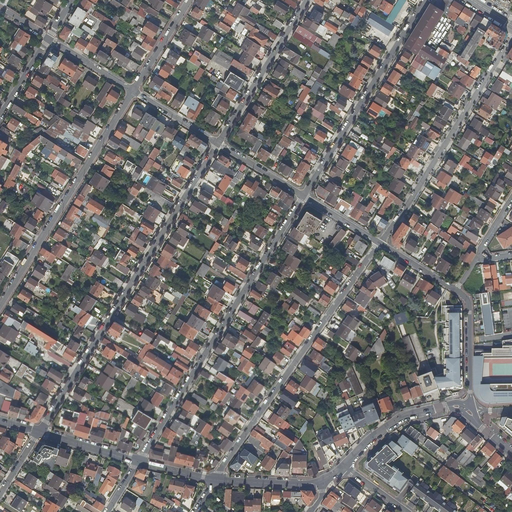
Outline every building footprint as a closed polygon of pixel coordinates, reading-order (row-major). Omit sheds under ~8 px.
[(37,1),(33,7),(45,14),(46,15),(48,11),(49,12),(53,5),(45,0),(35,0),(37,1)] [(87,0),(83,0),(79,7),(80,7),(87,12),(92,3),(87,0)] [(115,5),(124,10),(126,7),(121,3),(115,0),(111,0),(111,1),(116,3),(115,5)] [(152,6),(159,11),(164,2),(159,0),(149,0),(149,1),(154,4),(152,6)] [(162,0),(177,9),(179,5),(174,2),(170,0),(162,0)] [(203,10),(209,0),(196,0),(194,5),(203,10)] [(290,0),(281,0),(294,8),(297,4),(290,0)] [(383,0),(379,7),(379,8),(378,9),(382,11),(383,10),(388,13),(392,6),(383,0)] [(398,0),(397,2),(386,20),(391,24),(405,0),(398,0)] [(443,0),(441,10),(444,12),(447,6),(451,0),(443,0)] [(511,0),(495,0),(495,2),(508,10),(511,3),(511,0)] [(157,16),(159,12),(143,2),(142,1),(139,6),(141,7),(137,13),(144,18),(146,14),(145,14),(146,12),(150,14),(151,12),(157,16)] [(443,14),(454,21),(463,7),(453,1),(449,7),(447,6),(444,12),(443,14)] [(282,4),(278,2),(274,8),(284,15),(289,8),(282,4)] [(234,10),(232,13),(236,16),(237,17),(242,10),(244,6),(241,4),(238,3),(234,10)] [(441,10),(430,3),(410,35),(424,44),(443,14),(444,12),(441,10)] [(359,4),(352,15),(356,17),(362,6),(361,5),(359,4)] [(42,17),(45,14),(33,7),(31,5),(29,9),(39,16),(36,22),(44,27),(48,21),(42,17)] [(360,19),(366,9),(362,6),(356,17),(360,19)] [(80,7),(71,22),(76,26),(78,27),(88,12),(87,12),(80,7)] [(203,11),(196,7),(191,15),(196,17),(199,19),(203,11)] [(275,40),(277,36),(256,23),(256,22),(246,16),(250,10),(245,7),(241,13),(238,17),(246,22),(258,30),(275,40)] [(456,31),(462,34),(475,14),(464,7),(455,22),(460,25),(456,31)] [(225,14),(234,20),(236,16),(232,13),(228,11),(227,10),(225,14)] [(313,12),(310,18),(318,23),(323,15),(316,10),(314,12),(313,12)] [(347,22),(345,25),(349,27),(356,17),(352,15),(349,12),(348,13),(344,10),(342,15),(343,15),(342,17),(344,18),(345,17),(348,18),(347,19),(349,21),(348,23),(347,22)] [(94,12),(92,15),(97,18),(98,19),(102,21),(103,21),(113,28),(116,24),(97,12),(96,13),(94,12)] [(388,35),(394,26),(391,24),(386,20),(374,13),(373,12),(367,22),(388,35)] [(475,24),(478,26),(483,19),(476,14),(470,24),(474,27),(475,24)] [(315,32),(320,24),(318,23),(310,18),(308,16),(303,24),(315,32)] [(353,30),(360,19),(356,17),(349,27),(353,30)] [(151,18),(149,21),(159,27),(161,24),(151,18)] [(84,25),(81,29),(84,31),(93,37),(99,28),(103,21),(102,21),(98,19),(92,30),(84,25)] [(276,19),(273,24),(280,29),(283,24),(281,22),(276,19)] [(468,42),(460,56),(468,61),(477,45),(478,43),(481,38),(485,33),(490,24),(483,19),(478,26),(471,37),(468,42)] [(65,42),(72,32),(72,31),(76,26),(71,22),(67,20),(58,35),(58,38),(65,42)] [(324,20),(321,25),(324,26),(332,31),(332,30),(336,33),(338,29),(324,20)] [(112,36),(116,30),(113,28),(103,21),(99,28),(112,36)] [(149,21),(142,31),(147,35),(153,38),(159,27),(149,21)] [(218,26),(228,32),(231,28),(230,27),(221,21),(218,26)] [(240,22),(235,30),(239,33),(242,27),(244,28),(245,27),(250,30),(251,31),(248,37),(263,46),(264,45),(267,40),(268,39),(257,32),(258,30),(246,22),(244,25),(240,22)] [(485,43),(497,49),(505,36),(504,32),(490,24),(485,33),(491,37),(488,42),(486,41),(485,43)] [(320,44),(322,40),(299,25),(292,36),(303,43),(329,59),(331,55),(313,44),(315,41),(320,44)] [(77,34),(76,35),(77,36),(75,40),(78,41),(84,31),(81,29),(80,28),(78,27),(76,26),(72,31),(77,34)] [(205,26),(198,37),(207,42),(214,32),(205,26)] [(16,34),(13,38),(22,44),(24,46),(31,35),(21,29),(18,35),(16,34)] [(191,47),(197,36),(185,29),(179,39),(191,47)] [(75,46),(84,51),(86,48),(93,37),(84,31),(78,41),(75,46)] [(335,33),(328,43),(336,48),(342,38),(335,33)] [(144,40),(141,45),(148,50),(150,51),(155,43),(146,37),(142,34),(140,37),(144,40)] [(147,35),(146,37),(155,43),(157,40),(153,38),(147,35)] [(417,55),(424,44),(410,35),(403,46),(417,54),(417,55)] [(299,49),(303,43),(292,36),(290,40),(295,43),(292,48),(300,53),(302,50),(299,49)] [(101,42),(93,37),(86,48),(94,53),(101,42)] [(114,50),(116,47),(118,44),(108,38),(102,47),(96,57),(106,64),(110,56),(112,54),(114,50)] [(254,56),(260,46),(247,38),(241,48),(245,51),(254,56)] [(18,50),(22,44),(14,39),(11,46),(18,50)] [(146,54),(148,50),(141,45),(139,44),(134,41),(130,49),(134,51),(132,55),(139,60),(144,53),(146,54)] [(372,44),(368,50),(370,51),(369,52),(377,57),(381,50),(372,44)] [(424,44),(417,55),(441,69),(445,62),(447,59),(435,51),(424,44)] [(126,52),(116,47),(114,50),(124,56),(126,52)] [(215,47),(209,58),(211,59),(218,49),(215,47)] [(295,63),(300,56),(285,47),(283,51),(284,52),(288,55),(287,57),(286,58),(295,63)] [(450,55),(438,47),(435,51),(447,59),(450,55)] [(249,74),(251,70),(247,67),(239,62),(218,49),(211,59),(222,66),(231,72),(235,66),(243,70),(243,71),(249,74)] [(137,71),(140,66),(124,56),(114,50),(112,54),(120,59),(118,63),(132,72),(134,70),(137,71)] [(175,66),(181,55),(173,50),(167,61),(175,66)] [(199,57),(209,63),(211,59),(209,58),(206,56),(196,50),(190,61),(195,64),(199,57)] [(245,51),(239,62),(247,67),(254,56),(245,51)] [(405,51),(400,59),(406,63),(411,55),(405,51)] [(474,78),(480,69),(475,65),(469,62),(468,61),(460,56),(452,51),(450,55),(447,59),(445,62),(448,64),(449,64),(454,57),(469,66),(473,69),(469,74),(470,76),(474,78)] [(44,63),(52,68),(59,57),(51,52),(44,63)] [(17,66),(22,59),(13,54),(8,61),(17,66)] [(417,54),(410,65),(412,66),(416,69),(426,75),(434,80),(439,72),(441,69),(417,55),(417,54)] [(365,55),(359,65),(367,70),(373,60),(365,55)] [(71,76),(72,76),(77,69),(78,67),(65,58),(58,68),(71,76)] [(332,65),(334,62),(329,59),(323,70),(326,72),(331,64),(332,65)] [(403,68),(406,63),(400,59),(395,67),(401,71),(405,73),(407,70),(403,68)] [(286,70),(289,64),(282,60),(273,74),(278,78),(281,73),(285,75),(288,71),(286,70)] [(446,68),(448,64),(445,62),(441,69),(439,72),(443,75),(443,74),(442,72),(445,67),(446,68)] [(52,68),(44,63),(39,71),(44,73),(45,72),(48,74),(52,68)] [(170,73),(172,68),(174,66),(169,63),(168,65),(165,64),(159,74),(160,74),(158,77),(160,78),(165,81),(170,73)] [(511,67),(507,64),(503,71),(511,76),(511,67)] [(359,65),(353,74),(362,79),(367,70),(359,65)] [(302,79),(303,77),(305,74),(294,67),(291,73),(302,79)] [(195,73),(193,77),(198,81),(205,70),(201,68),(197,74),(195,73)] [(9,69),(4,77),(11,81),(16,73),(9,69)] [(82,72),(77,69),(72,76),(70,80),(75,83),(79,76),(82,72)] [(416,69),(414,73),(413,74),(423,80),(426,75),(416,69)] [(394,85),(401,74),(394,70),(387,80),(392,83),(394,85)] [(469,87),(474,79),(463,73),(458,70),(457,71),(459,71),(457,74),(461,77),(462,78),(460,81),(454,77),(452,80),(454,82),(458,84),(460,81),(469,87)] [(311,77),(316,80),(319,74),(314,71),(311,77)] [(511,81),(511,76),(503,71),(500,75),(507,79),(511,82),(511,81)] [(231,72),(224,82),(229,85),(238,91),(244,80),(231,72)] [(357,89),(362,80),(362,79),(353,74),(351,73),(350,75),(354,78),(350,84),(357,89)] [(407,74),(405,77),(415,83),(417,80),(407,74)] [(149,86),(159,91),(165,81),(160,78),(158,77),(156,75),(149,86)] [(511,91),(511,88),(511,87),(509,86),(511,82),(507,79),(500,75),(497,79),(491,89),(498,94),(502,87),(505,89),(508,91),(509,90),(511,91)] [(55,96),(53,99),(57,101),(64,91),(47,80),(45,79),(44,80),(37,76),(32,83),(40,88),(43,82),(60,93),(57,98),(55,96)] [(49,76),(47,80),(64,91),(66,87),(49,76)] [(82,84),(93,91),(98,82),(93,79),(93,80),(87,77),(82,84)] [(228,88),(229,85),(224,82),(221,80),(217,85),(218,86),(217,87),(227,93),(226,95),(233,99),(237,93),(228,88)] [(159,91),(156,96),(160,99),(162,96),(169,101),(171,97),(170,96),(171,94),(167,92),(166,94),(163,92),(165,88),(174,93),(173,95),(174,96),(178,89),(165,81),(159,91)] [(304,89),(298,99),(301,100),(303,102),(310,91),(314,84),(308,81),(305,86),(302,84),(301,87),(304,89)] [(458,99),(465,89),(458,84),(454,82),(447,92),(458,99)] [(97,99),(101,102),(111,86),(107,83),(97,99)] [(397,90),(399,87),(394,85),(392,83),(390,86),(385,83),(381,90),(389,95),(392,90),(393,91),(394,89),(393,88),(397,90)] [(432,93),(433,93),(437,86),(432,83),(428,91),(426,94),(429,96),(431,93),(432,93)] [(70,86),(68,84),(66,87),(64,91),(57,101),(64,106),(68,108),(71,103),(63,99),(67,92),(70,86)] [(112,90),(115,85),(112,84),(111,86),(101,102),(99,105),(102,107),(107,99),(111,102),(111,100),(115,102),(120,94),(112,90)] [(266,86),(264,90),(269,94),(272,90),(271,89),(272,87),(268,85),(267,87),(266,86)] [(344,86),(340,92),(351,99),(355,92),(344,86)] [(25,95),(40,104),(41,102),(34,97),(36,94),(38,95),(39,93),(30,87),(25,95)] [(267,105),(272,97),(264,92),(259,100),(263,102),(266,104),(267,105)] [(380,92),(374,101),(387,109),(389,106),(386,104),(389,98),(380,92)] [(483,97),(481,101),(495,110),(502,98),(494,93),(489,100),(483,97)] [(229,105),(233,107),(235,104),(224,97),(221,95),(219,94),(212,106),(224,113),(229,105)] [(177,95),(172,103),(179,107),(184,99),(177,95)] [(339,99),(334,106),(338,109),(339,107),(343,109),(346,104),(339,99)] [(318,101),(314,108),(314,109),(317,110),(322,113),(322,114),(327,106),(318,101)] [(381,115),(385,114),(386,112),(392,116),(393,113),(391,112),(374,101),(367,112),(376,117),(378,113),(381,115)] [(194,120),(203,105),(200,102),(199,103),(198,103),(198,102),(197,102),(193,108),(193,109),(192,108),(187,116),(194,120)] [(258,118),(265,107),(257,102),(250,113),(258,118)] [(308,105),(303,102),(299,108),(297,112),(302,115),(308,105)] [(41,128),(48,125),(37,118),(14,104),(12,108),(15,110),(14,112),(17,113),(18,112),(24,116),(23,117),(41,128)] [(340,114),(342,111),(338,109),(334,106),(331,104),(330,107),(340,114)] [(415,117),(422,106),(419,104),(418,106),(414,112),(413,115),(415,117)] [(492,110),(483,104),(478,113),(488,119),(490,117),(488,117),(492,110)] [(83,109),(82,109),(80,113),(86,117),(87,115),(90,117),(94,110),(85,105),(83,109)] [(443,115),(441,118),(446,121),(453,110),(452,110),(444,105),(443,108),(442,107),(441,108),(442,109),(440,113),(443,115)] [(139,119),(141,120),(144,115),(142,113),(143,111),(139,108),(139,109),(140,109),(139,110),(136,108),(131,116),(138,120),(139,119)] [(319,118),(322,113),(317,110),(314,109),(311,114),(319,118)] [(214,126),(220,115),(212,110),(205,121),(214,126)] [(247,117),(240,127),(241,127),(249,133),(251,130),(252,130),(255,125),(254,124),(256,122),(258,118),(250,113),(246,110),(243,115),(247,117)] [(157,118),(146,112),(144,115),(141,120),(140,122),(150,129),(156,119),(157,118)] [(410,124),(408,122),(406,126),(413,130),(420,119),(415,117),(413,115),(412,116),(410,119),(412,121),(410,124)] [(442,131),(448,122),(446,121),(441,118),(436,115),(433,121),(434,122),(434,123),(438,125),(437,127),(442,131)] [(477,115),(470,126),(478,131),(485,120),(477,115)] [(38,116),(37,118),(48,125),(51,127),(61,118),(58,116),(56,116),(49,123),(38,116)] [(98,120),(92,116),(89,121),(95,125),(98,120)] [(28,131),(30,128),(20,122),(12,118),(7,127),(14,131),(19,124),(20,126),(28,131)] [(83,146),(90,136),(88,135),(72,125),(61,118),(51,127),(41,135),(53,142),(59,133),(72,141),(73,140),(79,144),(83,146)] [(155,131),(161,135),(164,130),(167,126),(164,124),(164,123),(162,122),(161,123),(156,119),(150,129),(149,132),(145,138),(144,140),(145,141),(146,139),(149,141),(155,131)] [(94,129),(96,125),(95,125),(89,121),(87,120),(84,126),(75,120),(72,125),(88,135),(91,130),(92,128),(94,129)] [(325,120),(322,125),(331,130),(334,125),(325,120)] [(438,137),(441,132),(423,121),(421,125),(427,128),(428,127),(431,129),(428,134),(435,139),(436,136),(438,137)] [(290,135),(295,126),(291,124),(284,134),(293,140),(294,140),(297,142),(301,144),(302,143),(299,141),(300,139),(299,139),(298,140),(290,135)] [(48,125),(41,128),(34,131),(40,135),(41,135),(51,127),(48,125)] [(15,134),(2,126),(0,130),(0,137),(10,143),(13,139),(7,136),(9,133),(16,137),(17,135),(15,134)] [(121,126),(114,137),(126,144),(130,138),(124,134),(126,130),(121,126)] [(169,127),(167,132),(169,133),(167,135),(172,139),(177,130),(173,128),(172,129),(169,127)] [(251,151),(256,154),(263,142),(264,142),(249,133),(241,127),(238,132),(239,133),(238,134),(254,144),(255,142),(256,143),(251,151)] [(481,127),(478,131),(481,133),(487,137),(490,133),(483,129),(481,127)] [(470,141),(473,137),(476,133),(468,128),(463,137),(470,141)] [(140,134),(145,138),(149,132),(143,129),(140,134)] [(319,130),(314,138),(322,143),(327,135),(322,131),(319,130)] [(359,142),(362,138),(351,131),(348,135),(359,142)] [(202,141),(191,134),(187,142),(198,148),(202,142),(202,141)] [(415,146),(422,135),(419,134),(413,144),(415,146)] [(64,155),(63,157),(62,159),(64,160),(66,161),(68,158),(73,161),(76,163),(73,166),(77,169),(82,161),(53,142),(41,135),(40,135),(30,143),(24,149),(22,153),(16,164),(20,166),(22,168),(26,160),(23,159),(25,156),(25,155),(30,150),(31,149),(34,146),(41,141),(46,144),(50,147),(49,150),(51,151),(50,153),(51,154),(52,153),(57,156),(58,154),(59,152),(64,155)] [(273,139),(268,135),(265,139),(264,142),(263,142),(269,146),(273,139)] [(422,135),(415,146),(424,151),(424,152),(431,141),(422,135)] [(123,142),(112,136),(108,143),(117,149),(120,143),(122,144),(123,142)] [(177,136),(172,144),(171,146),(174,148),(175,145),(181,149),(185,142),(177,136)] [(285,147),(289,149),(292,144),(290,143),(292,141),(284,136),(278,146),(283,149),(285,147)] [(141,144),(131,137),(130,138),(126,144),(137,151),(141,144)] [(465,150),(470,141),(463,137),(458,145),(465,150)] [(476,140),(473,137),(470,141),(474,144),(479,147),(482,142),(477,139),(476,140)] [(5,149),(8,144),(0,139),(0,154),(1,155),(3,152),(7,155),(8,153),(7,152),(8,151),(5,149)] [(291,152),(297,142),(294,140),(292,144),(289,149),(288,150),(291,152)] [(351,140),(348,144),(357,150),(364,154),(366,149),(364,148),(351,140)] [(394,144),(387,140),(385,142),(384,142),(383,143),(384,144),(383,146),(374,141),(372,144),(385,152),(388,154),(390,151),(389,151),(394,144)] [(206,145),(202,142),(198,148),(196,151),(195,153),(200,156),(206,147),(206,145)] [(302,143),(301,144),(304,147),(307,148),(311,151),(313,148),(305,143),(304,144),(302,142),(302,143)] [(83,146),(79,144),(77,146),(79,147),(76,152),(84,158),(89,150),(83,146)] [(350,160),(357,150),(348,144),(342,155),(350,160)] [(421,155),(424,151),(415,146),(413,144),(406,155),(416,161),(420,155),(421,155)] [(282,149),(276,145),(272,152),(266,162),(264,165),(270,170),(275,163),(274,163),(282,149)] [(504,150),(505,148),(501,145),(494,156),(497,158),(499,159),(504,150)] [(118,161),(120,158),(121,156),(105,147),(104,149),(108,152),(104,159),(112,163),(114,159),(118,161)] [(257,156),(266,162),(272,152),(263,147),(257,156)] [(308,153),(304,159),(309,163),(311,160),(312,157),(314,158),(317,154),(311,151),(307,148),(304,147),(302,150),(308,153)] [(389,159),(396,149),(393,147),(390,151),(388,154),(387,156),(386,157),(389,159)] [(154,160),(157,155),(155,155),(158,150),(155,148),(149,157),(154,160)] [(11,157),(9,160),(16,164),(22,153),(17,150),(13,158),(11,157)] [(490,157),(491,154),(487,152),(481,161),(485,164),(487,162),(490,157)] [(418,167),(420,163),(416,161),(406,155),(405,154),(399,165),(404,169),(406,169),(410,163),(418,167)] [(184,159),(178,155),(176,159),(183,163),(190,168),(194,161),(186,156),(184,159)] [(220,156),(217,161),(225,166),(228,160),(222,156),(221,157),(220,156)] [(465,156),(460,164),(464,167),(470,170),(481,177),(488,167),(483,164),(478,173),(473,170),(474,169),(465,163),(468,158),(465,156)] [(490,168),(497,158),(494,156),(488,167),(490,168)] [(342,157),(337,165),(344,170),(349,162),(342,157)] [(159,167),(160,165),(158,164),(150,159),(143,170),(147,172),(153,163),(154,163),(154,164),(159,167)] [(448,171),(453,175),(459,165),(453,162),(454,162),(449,159),(443,168),(448,171)] [(131,172),(134,162),(127,160),(124,170),(131,172)] [(220,197),(218,199),(220,200),(229,185),(237,173),(233,171),(225,166),(217,161),(215,160),(211,167),(225,176),(214,194),(220,197)] [(302,161),(297,170),(305,175),(310,166),(302,161)] [(279,170),(290,176),(292,172),(294,170),(281,162),(279,164),(282,166),(279,170)] [(373,170),(371,173),(372,174),(375,176),(379,170),(380,168),(381,165),(382,165),(377,162),(375,166),(376,167),(374,171),(373,170)] [(190,168),(183,163),(181,166),(176,175),(177,176),(179,177),(180,176),(185,178),(189,171),(193,173),(194,170),(190,168)] [(238,163),(233,171),(237,173),(238,171),(239,170),(241,165),(238,163)] [(395,163),(389,174),(395,177),(399,180),(402,175),(401,174),(404,169),(399,165),(395,163)] [(511,179),(511,167),(506,163),(504,166),(503,167),(509,170),(508,172),(510,174),(510,175),(509,174),(508,176),(509,177),(508,178),(510,179),(511,179)] [(106,164),(100,173),(105,176),(106,174),(110,177),(114,169),(106,164)] [(19,169),(14,166),(10,175),(14,178),(19,169)] [(27,166),(25,169),(31,173),(34,175),(35,173),(32,171),(33,169),(29,167),(27,166)] [(335,174),(338,168),(334,166),(329,174),(333,177),(333,176),(336,178),(337,175),(335,174)] [(359,180),(366,170),(359,166),(352,176),(359,180)] [(133,176),(137,179),(143,170),(139,167),(133,176)] [(51,176),(63,183),(67,176),(55,169),(51,176)] [(176,177),(177,176),(176,175),(170,171),(168,176),(171,178),(172,176),(176,178),(175,178),(176,179),(176,180),(173,179),(171,183),(178,188),(183,181),(176,177)] [(210,171),(204,179),(216,186),(221,178),(210,171)] [(241,175),(243,173),(238,171),(237,173),(229,185),(234,187),(238,180),(240,181),(243,176),(241,175)] [(441,182),(445,185),(447,186),(452,177),(442,171),(437,179),(441,182)] [(102,191),(109,180),(97,172),(90,184),(102,191)] [(299,184),(304,176),(297,172),(296,174),(292,172),(290,176),(289,178),(299,184)] [(496,184),(494,187),(502,191),(505,186),(502,184),(503,181),(511,187),(511,186),(511,181),(509,180),(508,179),(498,173),(493,182),(496,184)] [(5,186),(9,189),(15,178),(10,176),(5,186)] [(148,189),(159,195),(166,184),(155,177),(148,189)] [(399,193),(405,183),(400,180),(399,180),(395,177),(389,188),(399,193)] [(246,192),(252,195),(258,185),(260,183),(256,180),(253,184),(247,180),(242,189),(246,192)] [(159,195),(148,189),(143,185),(142,186),(138,183),(139,183),(136,181),(129,192),(135,196),(136,196),(142,187),(148,191),(147,192),(152,196),(151,197),(163,205),(164,203),(171,208),(173,204),(159,195)] [(331,181),(326,189),(330,192),(336,196),(341,188),(331,181)] [(371,192),(374,194),(377,190),(380,185),(377,182),(371,192)] [(87,183),(80,194),(85,197),(86,196),(92,186),(87,183)] [(364,183),(357,194),(360,196),(367,185),(364,183)] [(263,191),(265,189),(258,185),(252,195),(252,196),(254,197),(258,199),(260,197),(262,198),(260,201),(264,203),(266,200),(263,199),(267,193),(263,191)] [(322,199),(321,201),(324,203),(325,200),(327,197),(330,192),(326,189),(319,185),(316,190),(317,196),(322,199)] [(377,190),(388,197),(391,193),(380,185),(377,190)] [(500,195),(502,191),(494,187),(492,185),(486,195),(490,198),(495,201),(499,195),(500,195)] [(269,195),(267,193),(263,199),(266,200),(268,201),(271,196),(276,199),(276,198),(282,190),(278,188),(277,189),(273,187),(269,195)] [(461,194),(451,188),(444,199),(449,202),(453,204),(455,201),(456,202),(461,194)] [(199,198),(207,204),(212,196),(204,190),(199,198)] [(292,197),(282,190),(276,198),(278,199),(279,200),(280,200),(289,206),(293,200),(292,197)] [(352,196),(348,203),(353,206),(358,199),(360,196),(357,194),(352,191),(350,195),(352,196)] [(128,207),(135,196),(129,192),(123,202),(122,203),(128,207)] [(328,201),(336,206),(338,203),(336,202),(338,197),(336,196),(330,192),(327,197),(329,198),(328,201)] [(46,212),(53,201),(47,197),(39,193),(33,203),(46,212)] [(394,201),(400,205),(403,201),(391,193),(388,197),(383,205),(377,215),(381,218),(393,199),(395,200),(394,201)] [(438,210),(442,212),(449,202),(435,193),(432,198),(434,199),(430,205),(438,210)] [(47,196),(47,197),(53,201),(56,203),(58,200),(55,198),(55,197),(50,194),(49,197),(47,196)] [(100,214),(102,210),(87,201),(88,199),(85,197),(80,194),(75,203),(80,206),(82,203),(100,214)] [(215,200),(216,198),(212,196),(207,204),(210,205),(214,199),(215,200)] [(491,213),(498,202),(495,201),(490,198),(488,201),(489,201),(484,209),(491,213)] [(0,212),(2,214),(8,203),(3,200),(1,199),(0,200),(0,203),(1,204),(0,206),(0,212)] [(348,208),(344,215),(347,217),(349,214),(353,206),(348,203),(341,199),(338,203),(336,206),(334,209),(337,211),(341,204),(348,208)] [(349,214),(359,220),(364,211),(357,207),(361,201),(358,199),(353,206),(349,214)] [(474,199),(472,201),(483,208),(484,205),(474,199)] [(277,204),(287,210),(289,206),(280,200),(277,204)] [(205,216),(210,209),(199,202),(198,203),(195,201),(189,209),(198,214),(199,212),(205,216)] [(369,221),(371,218),(370,218),(369,219),(368,218),(366,217),(374,203),(371,201),(364,211),(359,220),(366,225),(368,221),(369,221)] [(139,219),(141,215),(128,207),(122,203),(117,212),(116,213),(120,216),(124,210),(133,215),(139,219)] [(155,218),(159,211),(148,204),(141,215),(153,223),(156,218),(155,218)] [(80,224),(82,220),(79,218),(83,212),(73,205),(67,216),(75,221),(80,224)] [(272,225),(280,213),(279,212),(272,208),(267,205),(265,208),(270,212),(265,221),(272,225)] [(491,214),(482,208),(477,216),(486,222),(491,214)] [(38,222),(39,223),(43,216),(42,215),(43,212),(38,210),(34,217),(33,219),(38,222)] [(438,210),(431,222),(439,227),(446,215),(438,210)] [(307,212),(297,228),(304,233),(309,236),(312,232),(313,232),(314,233),(316,230),(322,221),(307,212)] [(32,230),(38,222),(33,219),(23,213),(22,216),(26,218),(23,222),(26,224),(25,226),(32,230)] [(96,213),(94,217),(107,225),(108,226),(113,217),(110,215),(107,220),(96,213)] [(237,215),(234,213),(229,221),(233,223),(235,220),(234,219),(237,215)] [(411,229),(419,217),(417,216),(414,214),(408,223),(406,225),(409,228),(411,229)] [(183,221),(191,226),(193,223),(187,219),(187,218),(183,215),(182,216),(181,216),(179,219),(183,221)] [(384,227),(384,228),(388,222),(381,218),(377,215),(374,219),(380,223),(378,225),(379,226),(377,229),(381,231),(384,227)] [(68,231),(75,221),(67,216),(60,226),(68,231)] [(105,228),(107,225),(94,217),(92,220),(102,226),(105,228)] [(220,224),(225,227),(229,221),(224,218),(220,224)] [(483,224),(474,218),(472,221),(470,219),(464,228),(470,231),(471,232),(475,226),(477,228),(478,227),(481,228),(483,224)] [(182,223),(183,221),(179,219),(177,221),(181,224),(176,231),(181,234),(181,235),(186,238),(188,235),(183,231),(187,225),(182,223)] [(138,226),(137,228),(143,232),(147,234),(149,231),(151,232),(154,227),(144,221),(140,228),(138,226)] [(226,233),(233,223),(229,221),(225,227),(222,231),(226,233)] [(452,237),(459,225),(454,222),(447,233),(452,237)] [(405,233),(409,228),(406,225),(403,223),(392,238),(393,244),(400,249),(403,244),(399,242),(404,235),(405,236),(406,234),(405,233)] [(422,226),(418,223),(414,230),(421,234),(427,225),(423,223),(422,226)] [(439,230),(430,223),(426,231),(428,233),(431,229),(437,233),(439,230)] [(26,230),(24,230),(15,224),(8,235),(15,239),(16,237),(18,239),(20,235),(22,236),(26,230)] [(103,238),(110,227),(108,226),(105,231),(101,237),(103,238)] [(213,239),(213,240),(216,242),(222,231),(215,226),(209,236),(213,239)] [(258,230),(255,228),(253,232),(255,233),(255,234),(262,238),(264,234),(265,235),(268,231),(260,226),(258,230)] [(299,242),(304,233),(297,228),(295,227),(290,236),(299,242)] [(511,242),(511,227),(497,237),(504,248),(511,242)] [(59,228),(53,237),(61,242),(67,233),(59,228)] [(142,234),(143,232),(137,228),(136,228),(129,239),(135,242),(142,246),(148,237),(142,234)] [(346,232),(341,229),(339,232),(329,245),(332,247),(336,243),(338,240),(339,241),(346,232)] [(188,243),(190,240),(186,238),(181,235),(175,231),(169,241),(177,246),(180,240),(176,238),(177,236),(188,243)] [(440,234),(449,241),(452,237),(447,233),(445,232),(444,233),(442,231),(440,234)] [(90,236),(96,241),(100,237),(94,232),(90,236)] [(476,241),(478,237),(471,232),(468,236),(476,241)] [(257,251),(263,242),(253,235),(252,237),(254,238),(253,240),(254,241),(251,246),(257,251)] [(359,240),(360,237),(356,235),(353,239),(350,245),(342,258),(351,264),(356,268),(358,264),(347,256),(349,252),(350,253),(351,252),(354,248),(362,253),(367,246),(359,240)] [(131,244),(144,252),(145,249),(135,242),(129,239),(125,236),(124,238),(130,242),(131,242),(131,244)] [(232,252),(239,241),(230,236),(226,242),(227,243),(224,247),(232,252)] [(24,251),(28,245),(18,239),(16,237),(15,239),(12,244),(24,251)] [(99,250),(104,239),(100,237),(96,248),(99,250)] [(461,247),(463,245),(457,241),(452,237),(449,241),(456,246),(457,244),(461,247)] [(417,243),(411,239),(406,247),(412,251),(417,243)] [(234,253),(241,243),(240,242),(239,241),(232,252),(234,253)] [(288,241),(283,249),(291,254),(292,255),(297,247),(288,241)] [(435,255),(439,257),(441,254),(447,243),(444,241),(435,255)] [(464,252),(470,243),(466,241),(463,245),(464,246),(460,251),(462,252),(463,250),(464,252)] [(213,254),(219,244),(216,242),(209,252),(213,254)] [(65,249),(56,244),(50,254),(55,257),(60,259),(62,255),(65,249)] [(167,245),(161,255),(162,255),(175,264),(177,261),(173,258),(172,259),(171,259),(174,254),(173,254),(175,250),(167,245)] [(131,246),(127,252),(135,257),(139,251),(131,246)] [(325,246),(317,256),(319,257),(327,248),(325,246)] [(119,262),(125,252),(118,248),(112,258),(119,262)] [(41,249),(38,254),(45,258),(45,260),(51,264),(55,257),(50,254),(41,249)] [(62,255),(67,259),(71,251),(65,249),(62,255)] [(99,253),(100,252),(96,250),(90,259),(98,264),(103,255),(99,253)] [(7,251),(3,259),(14,266),(19,258),(7,251)] [(460,258),(470,264),(476,254),(473,252),(472,252),(470,254),(467,252),(465,255),(463,254),(460,258)] [(130,257),(125,254),(120,262),(126,266),(128,262),(128,261),(130,257)] [(295,271),(301,261),(292,255),(291,254),(284,265),(294,271),(295,271)] [(437,259),(428,254),(424,260),(433,266),(437,259)] [(176,268),(177,265),(175,264),(162,255),(157,263),(168,270),(171,265),(176,268)] [(249,263),(241,258),(236,266),(244,272),(249,263)] [(350,265),(351,264),(342,258),(339,262),(346,266),(342,271),(346,274),(348,271),(349,272),(351,270),(350,269),(352,266),(350,265)] [(383,259),(379,266),(384,269),(381,272),(381,273),(386,279),(389,273),(390,271),(392,268),(394,264),(384,258),(383,259)] [(8,276),(14,266),(3,259),(0,263),(2,263),(0,266),(0,271),(4,274),(8,276)] [(216,259),(212,267),(221,273),(226,265),(216,259)] [(446,274),(452,265),(442,259),(440,261),(436,268),(446,274)] [(87,260),(81,271),(84,273),(85,272),(84,271),(85,268),(87,269),(85,273),(91,277),(96,268),(94,266),(94,265),(91,263),(90,265),(88,264),(90,261),(87,260)] [(45,262),(42,267),(48,270),(51,266),(45,262)] [(202,278),(209,267),(203,263),(202,264),(196,274),(202,278)] [(66,281),(75,267),(69,264),(66,269),(60,278),(66,281)] [(289,278),(294,271),(284,265),(283,264),(279,271),(275,269),(273,272),(282,278),(285,280),(287,276),(289,278)] [(38,265),(31,277),(39,282),(46,270),(38,265)] [(157,273),(158,272),(156,271),(158,267),(159,267),(154,265),(149,274),(151,275),(157,279),(158,277),(160,275),(157,273)] [(398,274),(402,277),(406,270),(399,265),(394,272),(398,275),(398,274)] [(485,279),(491,278),(490,266),(490,265),(483,265),(485,279)] [(127,274),(129,270),(123,266),(120,270),(127,274)] [(230,271),(244,280),(247,275),(233,267),(231,271),(230,271)] [(340,279),(343,274),(334,267),(331,272),(336,276),(333,279),(324,273),(323,275),(328,279),(330,280),(336,284),(337,283),(339,285),(342,280),(340,279)] [(275,288),(282,278),(273,272),(272,272),(266,282),(275,288)] [(379,289),(388,282),(386,279),(381,273),(375,277),(374,276),(369,279),(369,280),(376,287),(378,288),(379,289)] [(393,275),(389,273),(386,279),(388,282),(389,283),(393,290),(396,286),(391,279),(393,275)] [(149,279),(146,285),(155,290),(160,281),(157,279),(151,275),(149,279)] [(416,281),(406,275),(400,284),(410,290),(416,281)] [(45,291),(47,288),(39,282),(31,277),(25,286),(33,291),(37,283),(40,285),(39,286),(45,291)] [(433,287),(421,279),(416,287),(419,289),(428,295),(430,291),(433,287)] [(335,291),(338,286),(336,284),(330,280),(329,282),(324,289),(332,294),(333,295),(335,291)] [(369,297),(376,287),(369,280),(366,284),(365,284),(360,291),(362,292),(369,297)] [(98,297),(105,286),(97,281),(90,292),(98,297)] [(225,281),(220,288),(230,294),(235,287),(225,281)] [(259,281),(254,290),(261,294),(266,286),(259,281)] [(488,289),(488,292),(493,292),(492,281),(485,282),(486,289),(488,289)] [(322,293),(323,290),(313,283),(310,288),(319,293),(320,292),(322,293)] [(146,298),(146,299),(147,299),(153,303),(154,301),(153,300),(154,299),(150,297),(153,292),(143,285),(138,293),(146,298)] [(218,302),(225,291),(215,285),(208,296),(209,296),(218,302)] [(371,298),(378,288),(376,287),(369,297),(371,298)] [(309,298),(296,288),(291,294),(295,297),(294,298),(303,305),(305,302),(308,302),(310,299),(309,298)] [(32,295),(23,289),(19,296),(28,302),(32,295)] [(253,290),(250,294),(259,300),(262,295),(253,290)] [(439,296),(430,291),(428,295),(425,299),(434,305),(439,296)] [(167,292),(164,296),(169,299),(177,304),(180,300),(167,292)] [(364,308),(371,298),(369,297),(362,292),(355,302),(360,306),(364,308)] [(489,303),(488,292),(482,293),(477,294),(476,294),(476,299),(480,299),(481,304),(477,304),(478,309),(477,309),(477,310),(481,309),(482,314),(478,315),(479,320),(483,319),(484,325),(480,325),(481,330),(480,330),(484,330),(485,335),(493,334),(492,324),(491,313),(489,303)] [(88,313),(96,300),(87,294),(79,307),(88,312),(88,313)] [(136,294),(131,302),(138,307),(140,304),(141,305),(143,301),(142,301),(143,299),(136,294)] [(319,302),(325,306),(331,299),(324,294),(319,302)] [(166,303),(169,299),(164,296),(162,295),(160,300),(166,303)] [(181,307),(187,297),(183,295),(180,300),(177,304),(181,307)] [(218,314),(223,305),(218,302),(209,296),(208,298),(210,300),(209,302),(211,303),(213,301),(215,303),(211,309),(218,314)] [(130,304),(131,302),(128,300),(127,303),(130,304),(125,313),(136,320),(138,318),(137,318),(139,315),(136,313),(138,309),(130,304)] [(356,307),(347,301),(342,308),(349,313),(351,310),(353,311),(356,307)] [(37,318),(39,314),(34,311),(28,307),(26,310),(16,303),(15,306),(14,305),(11,309),(18,313),(23,316),(26,311),(37,318)] [(254,315),(259,307),(253,303),(248,312),(254,315)] [(295,303),(291,308),(289,311),(292,314),(299,305),(295,303)] [(175,316),(181,307),(177,304),(171,314),(175,316)] [(207,320),(212,312),(199,304),(194,312),(207,320)] [(309,306),(307,310),(318,317),(320,314),(309,306)] [(461,306),(440,307),(443,379),(433,380),(437,390),(438,393),(460,389),(461,306)] [(263,329),(265,326),(240,310),(237,314),(255,326),(253,330),(248,327),(247,329),(251,332),(252,331),(256,333),(256,334),(258,336),(261,332),(259,330),(261,327),(263,329)] [(407,311),(401,314),(407,322),(412,320),(407,311)] [(26,328),(29,323),(19,317),(17,320),(12,317),(13,315),(7,312),(5,316),(6,316),(3,321),(6,323),(18,331),(26,328)] [(86,323),(91,315),(88,313),(88,312),(80,320),(79,321),(77,319),(75,322),(78,324),(80,325),(83,327),(85,323),(86,323)] [(350,314),(343,325),(351,330),(353,332),(360,321),(350,314)] [(401,314),(394,317),(397,325),(407,322),(401,314)] [(202,320),(194,315),(188,325),(196,330),(202,320)] [(192,340),(198,331),(196,330),(188,325),(178,319),(173,328),(192,340)] [(115,336),(114,338),(117,339),(121,332),(123,333),(126,328),(115,322),(108,332),(113,335),(115,336)] [(18,331),(6,323),(3,329),(15,336),(18,331)] [(29,323),(26,328),(32,332),(47,341),(44,347),(48,350),(58,341),(29,323)] [(80,326),(80,325),(78,324),(74,330),(77,331),(75,335),(79,338),(85,329),(80,326)] [(295,325),(292,329),(293,330),(294,331),(303,338),(306,339),(311,331),(305,327),(303,330),(295,325)] [(344,341),(351,330),(343,325),(336,335),(344,341)] [(266,335),(270,329),(266,327),(266,326),(261,332),(266,335)] [(3,329),(0,333),(0,334),(12,342),(15,336),(3,329)] [(146,329),(141,338),(149,343),(154,334),(146,329)] [(242,329),(240,333),(243,334),(249,338),(249,337),(253,339),(256,335),(246,330),(245,331),(242,329)] [(298,345),(303,338),(294,331),(293,330),(288,337),(283,334),(281,337),(288,342),(290,339),(298,345)] [(148,345),(149,343),(141,338),(130,331),(129,333),(146,344),(148,345)] [(333,339),(336,335),(329,331),(326,335),(333,339)] [(245,346),(247,344),(240,340),(239,339),(238,339),(228,333),(222,342),(233,348),(237,341),(245,346)] [(168,344),(170,341),(159,334),(152,345),(155,346),(156,347),(161,339),(168,344)] [(246,341),(252,344),(254,341),(249,338),(243,334),(240,339),(245,342),(246,341)] [(254,349),(261,338),(258,336),(254,341),(252,344),(250,346),(254,349)] [(409,336),(402,338),(413,366),(419,363),(409,336)] [(377,352),(384,348),(382,341),(380,337),(374,346),(371,349),(374,356),(378,354),(377,352)] [(148,345),(146,344),(137,359),(105,338),(102,343),(107,346),(115,351),(128,359),(139,366),(140,364),(143,359),(152,345),(149,343),(148,345)] [(257,351),(265,341),(261,338),(254,349),(256,350),(257,351)] [(320,352),(326,344),(318,338),(312,347),(320,352)] [(73,339),(68,346),(68,347),(69,347),(76,352),(80,344),(73,339)] [(511,339),(503,341),(503,349),(473,350),(473,390),(475,397),(479,402),(485,405),(490,406),(511,403),(511,339)] [(37,346),(29,341),(24,349),(29,353),(35,356),(38,350),(36,349),(37,346)] [(54,353),(62,344),(58,341),(48,350),(52,352),(54,353)] [(189,351),(189,352),(193,355),(199,347),(191,341),(186,349),(189,351)] [(289,356),(295,347),(289,342),(284,348),(283,348),(281,347),(280,349),(281,350),(281,351),(289,356)] [(223,351),(226,346),(220,343),(215,351),(221,354),(223,351)] [(68,348),(69,347),(68,347),(66,346),(65,345),(61,352),(64,354),(63,356),(72,361),(77,353),(68,348)] [(185,371),(187,372),(189,368),(186,366),(177,360),(173,367),(150,353),(155,346),(152,345),(143,359),(162,371),(160,374),(163,376),(165,373),(167,375),(166,377),(165,377),(176,384),(185,371)] [(242,353),(250,358),(256,350),(254,349),(250,346),(248,345),(242,353)] [(111,359),(115,351),(107,346),(102,353),(111,359)] [(191,359),(193,355),(189,352),(177,346),(175,350),(191,359)] [(349,350),(345,356),(353,362),(357,356),(358,356),(361,352),(351,346),(348,350),(349,350)] [(0,349),(0,364),(4,367),(11,357),(0,349)] [(319,365),(324,357),(323,356),(321,355),(314,350),(309,357),(316,362),(315,363),(319,365)] [(278,351),(274,356),(272,360),(279,364),(285,356),(280,353),(278,351)] [(60,361),(62,358),(54,353),(52,352),(50,355),(60,361)] [(173,352),(171,356),(177,360),(186,366),(189,362),(173,352)] [(243,361),(238,369),(242,371),(249,360),(242,356),(240,359),(243,361)] [(269,374),(272,370),(271,370),(275,363),(266,357),(259,367),(269,374)] [(134,368),(137,369),(139,366),(128,359),(123,367),(130,372),(133,367),(134,368)] [(254,368),(256,365),(249,360),(246,365),(247,366),(246,368),(245,367),(243,370),(249,375),(251,372),(248,371),(251,366),(254,368)] [(315,373),(319,368),(312,364),(312,365),(306,361),(301,370),(306,373),(309,369),(315,373)] [(108,362),(101,372),(102,373),(106,368),(107,369),(110,363),(108,362)] [(116,372),(119,374),(121,370),(110,363),(107,369),(106,368),(102,373),(112,379),(116,372)] [(26,372),(28,367),(23,364),(16,374),(22,378),(25,373),(26,374),(27,373),(26,372)] [(160,376),(140,364),(139,366),(145,369),(148,372),(153,374),(156,377),(159,378),(160,376)] [(362,393),(351,365),(346,372),(349,378),(354,390),(356,396),(362,393)] [(56,370),(57,370),(50,366),(48,368),(55,372),(52,377),(60,382),(64,375),(56,370)] [(144,371),(145,369),(139,366),(137,369),(132,376),(137,380),(141,382),(143,379),(137,375),(139,373),(141,374),(141,375),(144,377),(146,374),(147,373),(144,371)] [(9,379),(13,373),(4,367),(3,367),(1,370),(2,371),(3,371),(0,375),(0,377),(9,383),(10,380),(9,379)] [(39,367),(36,372),(44,377),(47,372),(39,367)] [(229,377),(235,381),(242,371),(238,369),(233,376),(230,374),(229,377)] [(210,375),(202,370),(200,374),(210,380),(210,379),(209,378),(210,375)] [(229,383),(225,389),(228,391),(235,381),(222,373),(219,371),(217,376),(229,383)] [(422,395),(419,387),(416,379),(416,373),(409,376),(411,382),(415,381),(417,386),(415,387),(415,388),(410,390),(414,399),(422,395)] [(430,373),(416,379),(419,387),(422,395),(437,390),(433,380),(430,373)] [(131,390),(137,380),(132,376),(125,387),(131,390)] [(239,376),(236,381),(241,384),(244,380),(239,376)] [(309,392),(316,382),(307,376),(300,386),(301,386),(307,390),(309,392)] [(84,377),(79,386),(84,389),(87,384),(86,383),(89,379),(84,377)] [(257,396),(264,386),(251,377),(246,384),(250,387),(248,390),(249,391),(256,395),(257,396)] [(349,392),(354,390),(349,378),(339,384),(342,391),(347,389),(349,392)] [(51,388),(54,383),(46,379),(42,386),(50,391),(51,388)] [(168,395),(173,387),(163,381),(162,382),(165,384),(161,391),(168,395)] [(305,393),(307,391),(300,386),(300,387),(292,381),(286,389),(294,395),(299,388),(305,393)] [(337,381),(329,391),(332,393),(337,385),(339,382),(337,381)] [(106,382),(103,388),(114,395),(117,389),(106,382)] [(222,394),(225,396),(228,392),(220,387),(212,400),(216,402),(218,398),(219,399),(222,394)] [(253,399),(256,395),(249,391),(248,390),(243,387),(236,397),(243,402),(247,397),(246,396),(247,394),(250,396),(249,397),(253,399)] [(89,398),(91,395),(86,392),(85,393),(78,388),(73,396),(80,401),(84,394),(86,395),(85,396),(89,398)] [(408,388),(401,391),(404,400),(411,397),(408,388)] [(17,405),(20,392),(16,389),(14,396),(12,402),(11,405),(16,407),(17,405)] [(285,391),(280,397),(288,403),(289,401),(291,402),(290,404),(295,407),(299,401),(285,391)] [(41,392),(36,401),(43,405),(48,397),(41,392)] [(157,407),(164,396),(157,392),(150,402),(157,407)] [(224,404),(231,393),(229,392),(222,402),(224,404)] [(109,393),(106,399),(110,401),(109,403),(112,404),(116,398),(109,393)] [(194,393),(192,397),(206,405),(208,402),(194,393)] [(238,409),(243,402),(236,397),(235,396),(233,399),(231,398),(229,401),(231,402),(230,404),(238,409)] [(373,404),(378,414),(393,408),(389,398),(379,401),(378,400),(373,402),(373,404)] [(153,409),(155,406),(145,399),(140,407),(149,413),(151,410),(152,408),(153,409)] [(2,410),(9,412),(11,405),(12,402),(5,400),(2,410)] [(187,400),(182,407),(194,414),(199,407),(187,400)] [(37,406),(36,407),(31,416),(28,414),(30,411),(28,411),(25,419),(35,422),(39,421),(46,408),(35,401),(33,403),(37,406)] [(213,403),(210,408),(215,411),(219,406),(213,403)] [(88,411),(89,409),(82,404),(81,410),(85,411),(87,412),(86,415),(91,417),(93,412),(88,411)] [(373,404),(360,410),(362,413),(367,426),(380,420),(378,414),(373,404)] [(28,410),(24,409),(19,408),(19,406),(17,405),(16,407),(11,405),(9,412),(9,414),(25,419),(28,411),(28,410)] [(284,405),(277,416),(284,421),(291,411),(284,405)] [(225,420),(233,425),(235,422),(240,415),(232,409),(225,420)] [(346,435),(357,430),(351,417),(348,409),(336,415),(342,427),(346,435)] [(145,429),(152,418),(139,410),(132,421),(143,428),(145,429)] [(184,410),(179,418),(183,420),(188,412),(184,410)] [(362,413),(351,417),(357,430),(367,426),(362,413)] [(78,418),(73,416),(64,414),(61,424),(75,428),(78,418)] [(285,427),(288,423),(284,421),(277,416),(275,414),(269,423),(273,426),(274,425),(282,431),(285,427)] [(84,417),(79,415),(78,418),(75,428),(74,434),(88,439),(91,429),(82,426),(84,421),(83,421),(84,417)] [(182,435),(188,425),(177,418),(171,428),(182,435)] [(201,423),(196,430),(197,431),(201,433),(208,423),(200,418),(198,421),(201,423)] [(455,418),(452,418),(443,428),(446,431),(444,434),(447,436),(452,429),(453,428),(452,427),(458,421),(455,418)] [(511,436),(511,419),(511,420),(507,419),(507,418),(502,418),(499,425),(511,436)] [(225,421),(219,430),(227,437),(234,427),(225,421)] [(465,427),(458,421),(452,427),(453,428),(452,429),(453,430),(452,431),(455,434),(456,433),(458,434),(465,427)] [(307,422),(300,432),(303,434),(310,424),(307,422)] [(206,434),(212,426),(208,423),(201,433),(202,434),(205,436),(206,434)] [(133,434),(142,439),(147,430),(145,429),(143,428),(142,429),(138,426),(133,434)] [(417,441),(418,440),(421,434),(411,426),(404,431),(417,441)] [(106,429),(100,427),(98,433),(92,431),(90,439),(102,443),(104,437),(106,429)] [(177,437),(180,438),(181,435),(167,427),(162,436),(168,438),(169,434),(174,437),(176,435),(177,436),(177,437)] [(254,431),(261,436),(263,432),(258,428),(257,429),(256,427),(254,431)] [(336,447),(349,442),(346,435),(342,427),(338,429),(341,435),(332,438),(334,443),(336,447)] [(124,437),(126,431),(125,430),(122,428),(121,433),(118,441),(117,447),(130,452),(133,444),(129,443),(128,443),(127,444),(125,443),(127,439),(124,437)] [(435,441),(440,434),(432,428),(427,435),(435,441)] [(121,433),(114,431),(113,433),(110,432),(110,430),(106,429),(104,437),(118,441),(121,433)] [(461,437),(470,444),(476,438),(467,430),(461,437)] [(192,437),(190,441),(198,446),(201,433),(197,431),(193,438),(192,437)] [(213,440),(216,435),(211,431),(208,436),(213,440)] [(269,447),(272,449),(275,445),(261,436),(254,431),(250,435),(255,439),(255,438),(269,447)] [(280,440),(276,446),(284,451),(289,454),(296,444),(279,432),(276,437),(280,440)] [(322,450),(324,455),(328,451),(326,446),(334,443),(332,438),(329,432),(316,437),(322,450)] [(25,435),(19,433),(16,445),(21,448),(25,435)] [(425,445),(428,439),(421,434),(418,440),(425,445)] [(179,452),(182,439),(183,437),(181,435),(180,438),(179,441),(176,454),(174,462),(193,466),(196,453),(197,450),(194,449),(192,456),(182,453),(179,452)] [(412,456),(418,447),(403,435),(401,438),(402,439),(400,443),(398,442),(396,445),(403,450),(412,456)] [(481,439),(477,436),(476,438),(470,444),(467,448),(456,460),(466,467),(475,457),(471,453),(474,449),(473,448),(481,439)] [(182,439),(197,448),(198,446),(190,441),(183,437),(182,439)] [(0,448),(2,450),(10,455),(16,445),(10,441),(10,439),(4,438),(3,441),(1,440),(0,444),(0,448)] [(221,443),(219,446),(222,448),(227,451),(233,443),(227,438),(226,441),(225,440),(222,444),(221,443)] [(482,438),(481,439),(473,448),(474,449),(484,439),(482,438)] [(437,450),(439,447),(436,445),(428,439),(425,445),(424,446),(434,454),(437,450)] [(170,453),(176,454),(179,441),(173,440),(170,453)] [(299,454),(300,451),(303,445),(299,440),(296,444),(289,454),(289,455),(292,455),(292,457),(292,458),(292,462),(292,467),(298,468),(307,468),(307,464),(307,457),(300,457),(299,454)] [(396,445),(391,441),(373,458),(374,459),(368,465),(368,467),(375,472),(374,473),(400,492),(407,484),(409,480),(402,475),(392,468),(388,464),(392,460),(401,452),(403,450),(396,445)] [(218,453),(222,448),(219,446),(213,442),(210,447),(218,453)] [(489,456),(495,449),(488,443),(482,450),(489,456)] [(164,446),(156,444),(152,452),(154,457),(165,459),(167,453),(162,452),(164,446)] [(442,444),(439,447),(445,452),(446,452),(448,449),(442,444)] [(43,447),(34,462),(38,464),(45,469),(50,471),(52,473),(59,450),(45,446),(43,447)] [(61,449),(57,461),(63,463),(64,460),(69,462),(71,456),(65,454),(66,451),(61,449)] [(328,451),(324,455),(328,463),(336,455),(329,449),(328,451)] [(324,466),(328,464),(328,463),(324,455),(322,450),(317,451),(324,466)] [(252,466),(258,458),(246,451),(244,454),(244,455),(242,458),(239,456),(232,467),(235,469),(239,471),(246,461),(252,466)] [(280,465),(281,465),(282,465),(285,461),(289,455),(289,454),(284,451),(275,465),(279,467),(280,465)] [(402,454),(401,452),(392,460),(393,462),(402,454)] [(208,456),(196,453),(193,466),(198,467),(200,460),(202,460),(203,460),(204,459),(206,460),(206,459),(207,459),(208,456)] [(491,459),(488,462),(497,470),(501,465),(499,463),(502,459),(497,454),(491,459)] [(275,462),(266,456),(265,458),(263,462),(260,465),(269,471),(275,462)] [(482,487),(486,482),(482,479),(476,475),(473,472),(466,467),(456,460),(452,457),(445,466),(453,473),(459,465),(469,472),(466,476),(482,487)] [(364,466),(374,473),(375,472),(368,467),(368,465),(374,459),(373,458),(364,466)] [(35,468),(38,464),(34,462),(31,460),(29,464),(35,468)] [(84,474),(96,477),(97,473),(98,468),(91,466),(92,464),(87,463),(86,466),(84,474)] [(307,470),(309,476),(318,473),(315,464),(309,466),(309,464),(307,464),(307,468),(307,470)] [(289,465),(282,465),(281,465),(274,475),(289,476),(289,465)] [(111,472),(107,479),(115,484),(119,476),(118,475),(120,471),(120,470),(110,466),(107,470),(111,472)] [(392,468),(402,475),(403,473),(394,466),(392,468)] [(453,473),(445,466),(438,475),(453,487),(460,478),(453,473)] [(478,466),(473,472),(476,475),(480,471),(481,469),(478,466)] [(50,471),(48,474),(47,476),(52,479),(49,485),(53,488),(53,487),(58,490),(63,480),(52,473),(50,471)] [(142,482),(146,472),(140,471),(136,473),(133,478),(142,482)] [(506,489),(502,494),(507,497),(508,496),(511,492),(511,490),(511,474),(508,471),(501,479),(508,486),(506,489)] [(68,482),(74,484),(75,480),(79,482),(80,476),(71,473),(68,482)] [(158,492),(162,474),(158,473),(153,491),(158,492)] [(37,480),(29,475),(24,484),(32,489),(37,480)] [(111,490),(115,484),(107,479),(99,491),(105,494),(108,489),(111,490)] [(508,486),(501,479),(498,482),(506,489),(508,486)] [(31,493),(33,491),(16,480),(14,483),(22,488),(31,493)] [(186,484),(171,480),(169,486),(168,491),(172,492),(173,490),(184,492),(186,485),(186,484)] [(407,484),(413,488),(416,484),(409,480),(407,484)] [(141,496),(145,486),(134,481),(130,491),(141,496)] [(64,495),(70,484),(67,482),(60,493),(64,495)] [(420,485),(417,482),(416,484),(413,488),(411,491),(415,494),(415,493),(417,494),(415,496),(418,498),(420,496),(421,497),(420,498),(428,504),(429,502),(430,503),(429,505),(432,508),(433,506),(434,507),(434,508),(439,511),(456,511),(457,511),(453,509),(456,506),(449,501),(447,504),(440,499),(442,496),(436,491),(434,494),(427,490),(429,487),(423,482),(420,485)] [(44,488),(52,493),(53,491),(54,492),(53,494),(49,501),(54,503),(57,499),(60,493),(53,488),(49,485),(47,484),(44,488)] [(359,503),(365,495),(360,492),(349,484),(344,492),(352,498),(355,500),(357,501),(359,503)] [(195,487),(186,485),(184,492),(182,498),(189,499),(190,491),(194,492),(195,487)] [(224,504),(221,508),(226,511),(229,511),(231,508),(231,503),(232,493),(232,490),(226,490),(225,505),(224,504)] [(102,499),(91,492),(90,496),(100,502),(102,499)] [(306,503),(308,506),(314,498),(312,492),(302,492),(302,493),(292,492),(291,497),(303,498),(304,500),(305,502),(304,502),(305,504),(306,503)] [(339,497),(332,492),(329,495),(337,501),(339,497)] [(231,503),(245,504),(245,501),(246,494),(232,493),(231,503)] [(272,500),(281,501),(281,493),(273,493),(272,500)] [(83,501),(80,505),(84,507),(86,508),(92,511),(101,511),(105,506),(100,502),(90,496),(86,494),(85,496),(96,503),(94,507),(83,501)] [(155,505),(162,508),(165,499),(154,495),(151,503),(155,504),(155,505)] [(337,501),(329,495),(322,504),(321,505),(329,511),(330,511),(336,511),(342,505),(340,503),(337,501)] [(60,501),(57,505),(58,506),(63,509),(69,499),(63,496),(60,501)] [(347,496),(345,499),(346,500),(344,503),(351,508),(357,501),(355,500),(352,498),(351,499),(347,496)] [(173,507),(175,503),(173,501),(166,497),(165,499),(162,508),(161,511),(162,511),(167,511),(170,506),(173,507)] [(370,500),(367,497),(362,505),(365,507),(370,500)] [(254,498),(254,500),(253,511),(261,511),(262,500),(258,500),(259,498),(254,498)] [(127,499),(121,508),(128,511),(131,511),(136,504),(127,499)] [(245,504),(244,511),(253,511),(254,500),(250,499),(250,501),(245,501),(245,504)] [(378,504),(371,499),(370,500),(365,507),(364,509),(367,511),(368,511),(370,510),(373,511),(379,511),(383,508),(378,504)] [(54,511),(58,506),(57,505),(54,503),(48,511),(54,511)]
